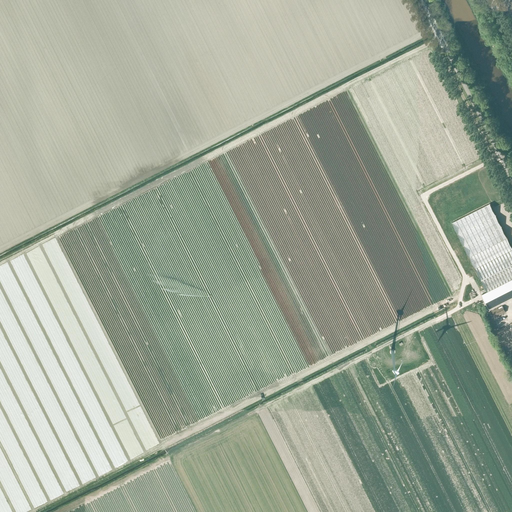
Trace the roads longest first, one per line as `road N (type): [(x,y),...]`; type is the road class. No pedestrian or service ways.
road 1 (track): [(377,349),(458,308),(465,277),(424,199),(500,156)]
road 2 (unclassified): [(511,179),(421,0)]
